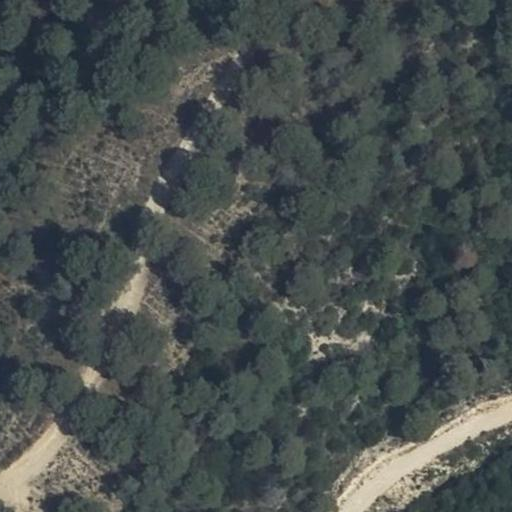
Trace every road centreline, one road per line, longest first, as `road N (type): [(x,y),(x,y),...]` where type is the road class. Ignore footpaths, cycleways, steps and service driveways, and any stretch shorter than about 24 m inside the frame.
road 1 (track): [(0,490),(85,407),(168,176),(269,0)]
road 2 (track): [(511,412),(394,462),(344,511)]
